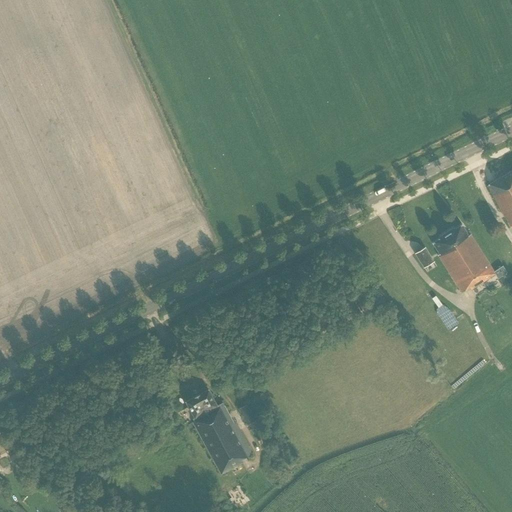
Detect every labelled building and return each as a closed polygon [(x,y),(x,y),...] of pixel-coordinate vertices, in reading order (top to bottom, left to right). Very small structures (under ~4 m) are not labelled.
[(511,170),(495,180),(496,181),(487,186),(511,228),(511,227),(511,170)] [(503,266),(494,272),(471,234),(468,236),(467,233),(468,233),(462,225),(456,229),(453,228),(440,236),(440,239),(433,243),(440,254),(438,255),(462,292),(470,287),(472,289),(495,274),(498,279),(507,273),(503,266)] [(425,248),(416,253),(424,268),(434,262),(425,248)] [(448,310),(446,307),(444,306),(443,305),(441,306),(439,306),(438,308),(437,309),(437,311),(437,312),(439,316),(440,315),(441,317),(447,325),(455,320),(448,309),(448,310)] [(235,423),(234,424),(223,403),(218,406),(209,390),(200,394),(195,397),(186,402),(195,418),(193,419),(195,421),(193,422),(221,474),(242,463),(241,460),(252,454),(235,423)] [(248,404),(239,409),(247,425),(256,420),(248,404)] [(2,444),(0,444),(0,461),(3,467),(11,463),(6,454),(2,444)] [(172,463),(175,455),(168,452),(165,460),(172,463)] [(15,461),(24,470),(28,466),(19,457),(15,461)]
